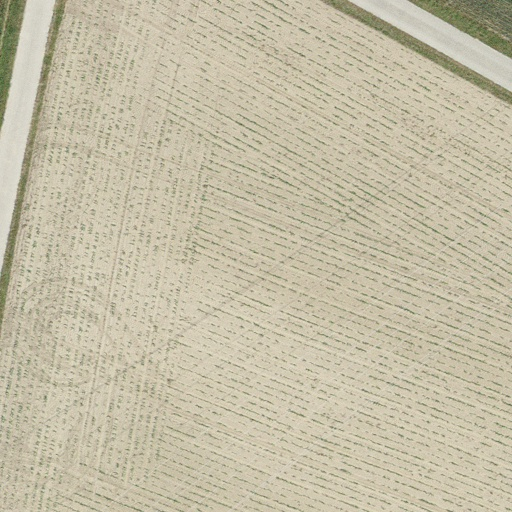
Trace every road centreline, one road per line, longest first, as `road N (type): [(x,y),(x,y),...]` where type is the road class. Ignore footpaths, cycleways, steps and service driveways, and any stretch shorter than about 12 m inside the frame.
road 1 (track): [(43,0),(0,218)]
road 2 (track): [(511,78),(365,0)]
